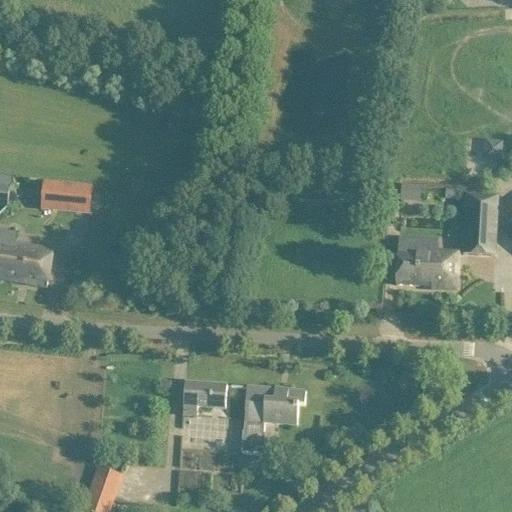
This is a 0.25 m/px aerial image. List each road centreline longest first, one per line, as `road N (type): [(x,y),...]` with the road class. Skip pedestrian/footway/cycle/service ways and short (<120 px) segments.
road 1 (unclassified): [(511,350),(0,307)]
road 2 (unclassified): [(307,511),(511,377)]
